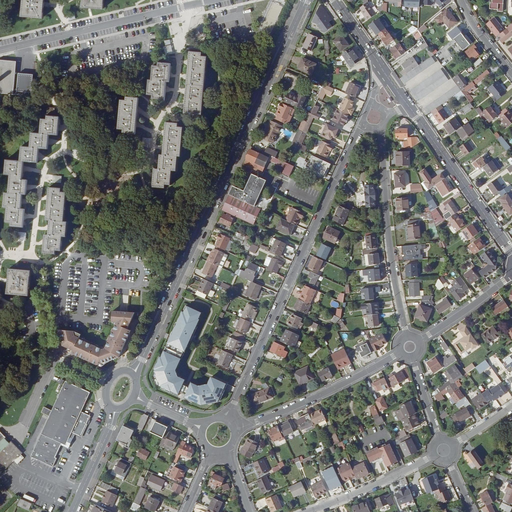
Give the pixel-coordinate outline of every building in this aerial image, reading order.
[(22,0),(22,15),(43,17),(44,5),(44,0),(22,0)] [(82,0),(82,6),(88,7),(104,8),(104,0),(82,0)] [(492,0),(493,2),(491,2),(491,9),(498,9),(498,11),(503,11),(503,0),(492,0)] [(270,2),(261,27),(271,31),(281,6),(270,2)] [(368,2),(364,5),(360,8),(363,11),(362,11),(368,20),(377,14),(368,2)] [(386,11),(387,2),(382,2),(382,6),(377,6),(377,10),(386,11)] [(321,5),(313,22),(319,24),(318,26),(321,28),(322,29),(321,31),(325,33),(333,27),(329,22),(332,20),(329,16),(323,6),(321,5)] [(440,24),(444,21),(450,28),(457,22),(447,9),(435,19),(440,24)] [(487,24),(497,36),(499,35),(502,38),(503,38),(510,32),(511,30),(511,24),(505,30),(494,18),(487,24)] [(369,25),(376,35),(385,28),(378,19),(369,25)] [(418,29),(421,33),(427,28),(424,24),(418,29)] [(457,26),(447,34),(452,39),(461,32),(457,26)] [(394,40),(396,38),(392,32),(390,34),(386,29),(379,34),(384,41),(387,45),(394,40)] [(416,39),(422,35),(421,33),(418,29),(412,34),(416,39)] [(502,38),(500,40),(503,43),(511,35),(511,30),(510,32),(503,38),(502,38)] [(461,33),(454,39),(464,50),(473,43),(470,38),(468,40),(461,33)] [(318,38),(310,34),(303,47),(312,51),(318,38)] [(334,41),(341,51),(349,45),(342,36),(334,41)] [(163,40),(165,55),(172,54),(171,39),(163,40)] [(406,52),(399,43),(390,49),(396,59),(406,52)] [(478,49),(475,45),(466,52),(473,61),(480,56),(476,51),(478,49)] [(361,61),(352,48),(343,54),(352,67),(361,61)] [(187,85),(205,86),(208,57),(202,57),(203,53),(190,52),(187,85)] [(415,68),(419,65),(413,56),(402,64),(405,69),(401,72),(404,76),(415,68)] [(419,65),(415,68),(404,76),(401,78),(405,84),(436,62),(432,56),(419,65)] [(312,74),(316,64),(303,58),(299,69),(312,74)] [(476,66),(483,61),(481,58),(474,63),(476,66)] [(16,62),(0,60),(0,93),(13,95),(16,62)] [(170,82),(171,64),(159,63),(158,66),(153,66),(152,80),(149,80),(148,95),(153,95),(153,99),(165,100),(167,82),(170,82)] [(465,68),(459,73),(460,73),(461,75),(461,74),(464,78),(469,74),(465,68)] [(449,80),(441,69),(410,91),(418,102),(449,80)] [(462,91),(471,103),(474,100),(469,94),(467,92),(475,85),(490,73),(487,70),(467,86),(465,88),(462,91)] [(32,74),(18,73),(16,92),(31,93),(32,74)] [(466,84),(467,83),(464,78),(461,74),(461,75),(460,73),(459,73),(452,78),(458,85),(462,91),(465,88),(463,86),(466,84)] [(488,88),(498,100),(506,93),(504,91),(505,90),(497,81),(488,88)] [(346,94),(356,98),(361,87),(351,82),(346,94)] [(325,84),(319,97),(324,99),(326,94),(331,96),(335,88),(330,86),(325,84)] [(184,114),(202,115),(205,86),(187,85),(184,114)] [(424,109),(428,114),(462,91),(458,85),(424,109)] [(475,85),(467,92),(469,94),(477,88),(475,85)] [(285,102),(302,109),(308,96),(301,93),(299,97),(289,93),(285,102)] [(123,133),(136,135),(139,98),(127,97),(126,101),(121,101),(118,130),(124,130),(123,133)] [(345,97),(339,110),(352,116),(354,111),(352,110),(355,102),(345,97)] [(471,103),(460,110),(462,114),(473,106),(471,103)] [(290,115),(293,109),(281,104),(279,108),(281,109),(278,116),(279,116),(277,120),(288,125),(292,116),(290,115)] [(497,116),(489,107),(486,109),(482,113),(480,115),(483,119),(485,122),(488,120),(490,122),(497,116)] [(348,118),(349,115),(339,110),(338,109),(333,121),(344,126),(346,122),(347,122),(348,119),(348,118)] [(434,115),(440,124),(449,118),(443,109),(434,115)] [(511,114),(509,110),(500,117),(508,127),(511,123),(511,114)] [(42,119),(40,134),(49,135),(58,135),(60,117),(47,116),(47,120),(42,119)] [(500,117),(499,118),(507,128),(508,127),(500,117)] [(451,135),(457,131),(462,127),(455,118),(444,125),(451,135)] [(480,121),(486,129),(489,127),(485,122),(483,119),(480,121)] [(268,130),(264,139),(274,143),(278,135),(282,126),(271,121),(267,130),(268,130)] [(181,157),(184,128),(178,127),(179,124),(166,123),(163,155),(178,157),(181,157)] [(462,127),(457,131),(464,140),(475,132),(468,123),(462,127)] [(328,124),(322,136),(330,140),(332,136),(333,137),(335,138),(339,129),(328,124)] [(408,138),(408,129),(397,130),(397,138),(400,138),(400,140),(405,140),(405,138),(408,138)] [(299,130),(292,146),(296,148),(301,136),(303,132),(299,130)] [(22,147),(20,161),(24,162),(38,163),(39,148),(48,149),(49,135),(40,134),(32,133),(30,147),(22,147)] [(333,145),(322,141),(316,153),(326,157),(329,150),(330,151),(333,145)] [(465,156),(474,150),(468,141),(459,147),(465,156)] [(244,165),(262,173),(269,160),(287,168),(289,164),(273,156),(265,153),(251,146),(246,159),(247,159),(244,165)] [(275,151),(267,147),(265,153),(273,156),(275,151)] [(410,166),(410,153),(397,153),(398,166),(410,166)] [(177,171),(178,157),(163,155),(160,155),(159,169),(154,169),(153,187),(166,188),(166,185),(171,185),(172,171),(177,171)] [(330,164),(312,156),(307,168),(325,177),(330,164)] [(480,170),(484,167),(487,165),(483,160),(484,160),(482,157),(474,164),(477,169),(479,168),(480,170)] [(23,180),(24,162),(20,161),(6,160),(5,175),(10,175),(8,193),(23,194),(26,195),(28,180),(23,180)] [(487,165),(484,167),(490,176),(498,170),(492,161),(487,165)] [(436,185),(445,179),(442,174),(432,180),(425,170),(420,173),(426,182),(425,183),(429,190),(436,185)] [(406,187),(405,173),(395,174),(396,188),(406,187)] [(266,181),(253,175),(245,192),(233,186),(230,194),(255,206),(260,196),(266,181)] [(447,182),(445,179),(436,185),(443,197),(452,191),(447,182)] [(504,189),(497,180),(488,186),(495,196),(504,189)] [(269,194),(273,196),(278,183),(274,181),(269,194)] [(421,184),(411,185),(411,193),(424,192),(421,184)] [(375,191),(374,185),(365,188),(367,208),(376,207),(375,201),(376,200),(375,191)] [(61,192),(62,189),(49,188),(46,221),(50,221),(64,222),(67,193),(61,192)] [(511,192),(508,195),(506,196),(501,199),(503,203),(502,204),(504,207),(511,201),(511,192)] [(23,227),(25,209),(21,209),(23,194),(8,193),(5,193),(4,208),(7,208),(6,222),(11,223),(11,226),(23,227)] [(254,225),(261,209),(255,206),(230,194),(222,210),(254,225)] [(272,200),(267,198),(266,199),(260,196),(255,206),(261,209),(267,211),(272,200)] [(272,200),(267,211),(268,212),(270,213),(276,200),(281,202),(282,199),(274,196),(272,200)] [(430,196),(426,198),(429,207),(435,204),(430,196)] [(410,210),(409,198),(397,199),(398,211),(410,210)] [(436,209),(431,213),(436,227),(448,219),(455,214),(459,212),(452,202),(446,206),(450,213),(444,217),(445,218),(443,219),(436,209)] [(435,204),(429,207),(431,212),(431,213),(436,209),(437,208),(435,204)] [(301,218),(304,212),(292,207),(286,220),(295,224),(297,225),(300,217),(301,218)] [(334,220),(344,224),(350,211),(340,207),(334,220)] [(268,212),(265,219),(270,221),(273,214),(270,213),(268,212)] [(436,227),(431,213),(431,212),(416,214),(416,218),(425,217),(426,220),(429,219),(430,224),(429,224),(432,238),(440,237),(436,227)] [(228,214),(227,215),(224,214),(221,222),(231,226),(234,219),(231,217),(232,216),(228,214)] [(450,228),(454,234),(466,225),(464,222),(462,223),(461,220),(459,217),(457,218),(455,214),(448,219),(453,226),(450,228)] [(291,235),(295,224),(286,220),(282,218),(277,229),(291,235)] [(419,224),(419,220),(408,222),(409,225),(408,225),(410,240),(421,239),(420,224),(419,224)] [(45,235),(43,253),(56,254),(56,251),(62,251),(63,237),(67,237),(68,222),(64,222),(50,221),(49,235),(45,235)] [(472,225),(463,232),(469,240),(478,233),(472,225)] [(324,238),(335,243),(340,232),(329,227),(324,238)] [(18,239),(26,240),(26,232),(18,232),(18,239)] [(237,232),(235,236),(245,240),(246,240),(247,237),(237,232)] [(225,250),(230,239),(220,234),(218,240),(219,240),(216,246),(225,250)] [(368,255),(369,255),(378,254),(377,248),(378,248),(377,235),(366,236),(368,255)] [(234,240),(235,240),(243,244),(245,240),(235,236),(234,240)] [(286,244),(277,239),(274,244),(271,252),(281,256),(284,250),(283,250),(286,244)] [(469,247),(475,255),(486,247),(480,239),(469,247)] [(259,246),(253,243),(251,247),(250,250),(256,253),(259,246)] [(321,244),(316,255),(326,260),(331,248),(321,244)] [(424,255),(422,255),(421,250),(427,249),(426,244),(403,246),(403,255),(405,255),(405,257),(403,257),(404,261),(424,260),(424,255)] [(215,249),(209,262),(217,266),(219,267),(225,254),(215,249)] [(479,272),(484,278),(496,269),(497,261),(488,249),(481,253),(489,265),(479,272)] [(380,264),(379,254),(378,254),(369,255),(370,265),(380,264)] [(279,268),(281,269),(284,263),(273,258),(273,259),(270,258),(270,257),(269,256),(268,257),(267,258),(268,258),(266,263),(265,263),(264,265),(266,266),(269,267),(268,270),(277,274),(279,268)] [(324,261),(314,257),(309,267),(319,272),(324,261)] [(203,273),(212,278),(217,266),(209,262),(208,262),(203,273)] [(248,269),(245,274),(242,273),(241,277),(252,282),(256,274),(256,273),(259,267),(251,263),(249,269),(248,269)] [(418,277),(417,265),(406,265),(407,277),(418,277)] [(9,269),(7,294),(29,296),(31,271),(9,269)] [(380,269),(363,271),(364,275),(369,274),(370,282),(382,281),(381,273),(380,273),(380,269)] [(479,279),(472,270),(465,275),(471,284),(479,279)] [(319,276),(312,272),(309,277),(312,279),(310,284),(317,288),(320,282),(317,281),(319,276)] [(465,292),(469,289),(461,277),(454,282),(457,286),(456,286),(450,290),(453,294),(458,301),(465,296),(464,296),(463,294),(465,292)] [(442,283),(439,279),(436,285),(439,290),(445,287),(442,283)] [(206,297),(208,297),(210,292),(214,284),(204,280),(200,286),(202,287),(199,293),(206,297)] [(420,296),(419,280),(410,280),(410,283),(409,283),(410,297),(420,296)] [(252,282),(246,296),(256,300),(262,286),(252,282)] [(220,287),(230,292),(231,288),(222,284),(220,287)] [(205,299),(206,297),(199,293),(202,287),(200,286),(197,295),(205,299)] [(306,286),(300,300),(311,305),(317,291),(306,286)] [(366,301),(374,300),(373,288),(365,288),(365,289),(362,289),(362,293),(365,292),(366,301)] [(307,314),(311,305),(300,300),(298,299),(294,308),(307,314)] [(447,299),(435,308),(440,314),(452,306),(447,299)] [(336,312),(340,305),(332,301),(328,308),(336,312)] [(434,306),(430,301),(423,301),(421,301),(421,303),(420,305),(416,317),(427,322),(432,310),(432,309),(432,307),(434,306)] [(504,301),(491,309),(496,315),(508,307),(504,301)] [(368,316),(378,315),(377,308),(378,308),(378,303),(361,305),(362,310),(366,310),(367,316),(368,316)] [(248,304),(242,318),(249,321),(251,318),(253,319),(258,308),(248,304)] [(166,350),(165,350),(162,357),(160,356),(155,368),(155,371),(161,386),(163,387),(162,388),(179,396),(181,392),(187,395),(185,399),(192,402),(193,400),(203,404),(209,403),(210,404),(213,404),(214,402),(221,401),(226,390),(228,383),(212,376),(209,384),(200,385),(193,382),(190,387),(184,384),(186,379),(179,376),(177,370),(182,359),(181,358),(185,351),(186,351),(191,341),(192,341),(195,333),(194,333),(200,319),(199,319),(202,313),(188,306),(185,312),(183,312),(178,322),(176,322),(175,325),(176,327),(173,333),(172,335),(171,335),(169,338),(171,339),(166,350)] [(301,323),(302,319),(293,314),(288,325),(298,329),(299,326),(302,327),(304,324),(301,323)] [(103,350),(80,339),(82,335),(75,331),(60,330),(63,345),(74,351),(73,353),(103,367),(104,365),(106,364),(108,363),(110,362),(112,361),(114,360),(116,359),(118,358),(120,358),(132,331),(128,329),(134,317),(113,315),(112,322),(116,324),(105,349),(103,350)] [(379,325),(378,315),(368,316),(370,326),(379,325)] [(242,318),(237,330),(246,334),(251,322),(249,321),(242,318)] [(468,353),(479,345),(466,327),(460,331),(464,337),(465,338),(460,342),(459,340),(454,344),(461,354),(466,350),(468,353)] [(500,336),(493,327),(482,335),(488,344),(500,336)] [(282,342),(294,348),(299,335),(287,330),(282,342)] [(382,334),(369,340),(372,344),(375,351),(376,352),(380,349),(379,347),(387,343),(382,334)] [(238,353),(243,343),(234,339),(229,348),(238,353)] [(369,346),(367,342),(360,346),(356,348),(359,354),(360,353),(362,358),(372,353),(369,346)] [(284,351),(285,347),(275,343),(271,351),(285,358),(288,352),(284,351)] [(321,348),(318,346),(308,355),(311,357),(321,348)] [(351,362),(346,349),(331,356),(338,370),(342,367),(342,366),(351,362)] [(232,359),(233,355),(224,351),(218,364),(228,368),(232,359)] [(457,360),(454,355),(449,359),(446,356),(441,359),(447,368),(457,360)] [(505,367),(511,361),(511,359),(509,356),(504,360),(505,362),(503,364),(505,367)] [(442,367),(435,358),(427,363),(434,373),(442,367)] [(490,366),(485,360),(481,363),(486,369),(490,366)] [(466,373),(475,367),(472,363),(464,368),(466,373)] [(479,373),(486,369),(481,363),(481,364),(475,367),(479,373)] [(438,388),(441,392),(446,388),(454,382),(459,379),(463,376),(455,365),(444,373),(449,380),(438,388)] [(314,378),(309,367),(295,373),(300,385),(314,378)] [(333,376),(329,368),(319,373),(323,381),(333,376)] [(406,379),(401,371),(394,376),(392,374),(388,376),(392,382),(391,383),(393,387),(394,386),(399,383),(406,379)] [(389,387),(385,377),(379,380),(378,379),(374,381),(374,382),(372,383),(374,387),(376,386),(378,389),(382,387),(384,390),(389,387)] [(90,393),(66,382),(52,411),(50,416),(31,457),(53,466),(57,458),(56,457),(61,445),(62,443),(66,445),(72,432),(76,434),(81,436),(90,416),(82,412),(82,411),(87,400),(90,393)] [(454,382),(446,388),(441,392),(443,395),(448,392),(456,403),(465,397),(458,388),(454,382)] [(488,389),(482,394),(487,401),(490,399),(492,402),(495,399),(496,400),(499,398),(502,396),(505,394),(498,384),(489,391),(488,389)] [(273,398),(270,388),(252,395),(253,397),(256,404),(273,398)] [(443,395),(441,392),(435,396),(438,401),(444,397),(443,395)] [(482,394),(481,393),(472,400),(477,408),(483,404),(484,405),(488,402),(487,401),(482,394)] [(461,400),(466,407),(470,403),(465,397),(461,400)] [(379,399),(375,401),(380,412),(385,410),(379,399)] [(400,406),(406,418),(416,414),(410,402),(400,406)] [(378,425),(385,422),(382,416),(380,417),(375,406),(370,408),(378,425)] [(42,412),(50,416),(52,411),(44,408),(42,412)] [(471,416),(467,409),(452,417),(456,423),(459,421),(459,422),(471,416)] [(310,415),(314,424),(315,425),(326,419),(322,410),(315,414),(315,412),(310,415)] [(442,419),(448,415),(446,411),(439,415),(442,419)] [(142,431),(149,416),(144,414),(138,428),(142,431)] [(420,425),(416,414),(406,418),(402,420),(407,431),(420,425)] [(314,424),(310,415),(298,420),(302,430),(314,424)] [(168,427),(169,426),(156,420),(152,419),(147,430),(163,437),(167,430),(168,427)] [(279,425),(284,436),(293,432),(289,423),(284,426),(283,423),(279,425)] [(126,447),(129,448),(133,440),(131,439),(134,431),(124,425),(117,440),(127,445),(126,447)] [(284,437),(279,426),(269,431),(274,442),(284,437)] [(401,438),(407,435),(404,429),(398,432),(401,438)] [(180,437),(167,430),(163,437),(160,445),(163,447),(164,444),(174,448),(175,448),(180,437)] [(0,462),(6,468),(14,460),(17,463),(23,457),(21,454),(23,452),(12,441),(10,443),(5,438),(6,437),(0,431),(0,462)] [(61,445),(69,448),(76,434),(72,432),(66,445),(62,443),(61,445)] [(338,444),(340,442),(336,433),(332,435),(335,440),(337,444),(338,444)] [(407,435),(401,438),(393,441),(396,446),(400,444),(406,457),(418,451),(410,434),(407,435)] [(348,447),(358,442),(355,436),(345,440),(348,447)] [(253,453),(254,453),(259,443),(249,438),(244,448),(243,448),(240,453),(251,458),(253,453)] [(186,442),(182,441),(177,452),(191,458),(194,451),(194,450),(193,449),(193,448),(193,447),(185,444),(186,442)] [(390,444),(379,449),(383,457),(385,461),(387,466),(395,463),(394,462),(398,461),(390,444)] [(140,452),(138,455),(146,459),(150,452),(138,446),(136,450),(140,452)] [(379,449),(378,447),(367,452),(371,462),(378,459),(383,457),(379,449)] [(479,469),(484,464),(473,450),(468,454),(479,469)] [(121,476),(125,477),(132,463),(128,461),(121,458),(114,472),(121,476)] [(269,472),(263,459),(253,463),(259,476),(269,472)] [(352,468),(350,462),(347,464),(346,462),(340,465),(340,466),(338,468),(344,481),(347,480),(347,481),(354,477),(353,477),(356,475),(352,468)] [(364,463),(352,468),(356,475),(356,476),(358,479),(369,474),(364,463)] [(183,477),(186,471),(175,466),(170,477),(182,482),(184,478),(183,477)] [(333,467),(321,472),(330,490),(341,485),(333,467)] [(151,472),(148,471),(145,478),(141,486),(146,489),(148,485),(146,484),(151,472)] [(493,471),(494,476),(506,482),(508,478),(493,471)] [(215,474),(211,482),(210,482),(208,487),(214,490),(217,484),(221,486),(225,478),(215,474)] [(161,490),(165,481),(152,475),(148,484),(161,490)] [(423,479),(427,493),(436,490),(439,489),(437,484),(440,484),(438,479),(436,480),(434,475),(423,479)] [(273,489),(267,476),(257,480),(263,493),(273,489)] [(327,491),(323,481),(311,486),(316,497),(327,491)] [(103,482),(101,487),(108,490),(117,495),(119,490),(103,482)] [(301,482),(290,487),(294,497),(306,491),(301,482)] [(172,490),(180,493),(183,487),(175,483),(172,490)] [(502,502),(509,506),(511,503),(511,484),(509,483),(506,490),(507,490),(502,502)] [(134,502),(139,505),(146,489),(141,486),(134,502)] [(439,489),(436,490),(441,504),(451,501),(448,491),(446,491),(445,488),(441,489),(439,489)] [(413,499),(409,489),(405,490),(404,489),(398,492),(399,493),(395,494),(399,505),(413,499)] [(102,502),(113,507),(118,495),(117,495),(108,490),(102,502)] [(491,504),(493,502),(487,491),(480,494),(486,506),(491,504)] [(216,511),(218,511),(223,502),(220,501),(221,497),(211,493),(209,496),(214,498),(209,509),(216,511)] [(386,496),(386,495),(375,499),(379,508),(389,504),(390,506),(395,505),(390,494),(386,496)] [(273,511),(282,508),(276,495),(266,499),(269,507),(270,506),(272,511),(273,511)] [(154,511),(155,511),(160,501),(151,497),(146,508),(154,511)] [(18,505),(29,510),(32,503),(21,498),(18,505)] [(370,511),(367,502),(366,501),(352,507),(354,511),(370,511)] [(131,509),(138,511),(141,506),(139,505),(134,502),(131,509)] [(509,506),(502,502),(500,508),(508,511),(509,511),(511,507),(509,506)]
